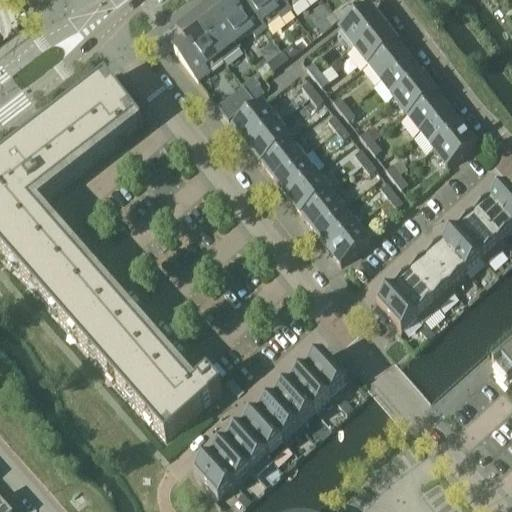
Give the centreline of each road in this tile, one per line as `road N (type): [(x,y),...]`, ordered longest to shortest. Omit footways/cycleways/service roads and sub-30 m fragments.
road 1 (residential): [(101,22),(334,329)]
road 2 (residential): [(511,168),(334,329)]
road 3 (residential): [(334,329),(171,474)]
road 4 (residential): [(511,146),(395,0)]
road 5 (residential): [(497,511),(383,380)]
road 6 (tertiary): [(0,118),(65,69),(101,22)]
